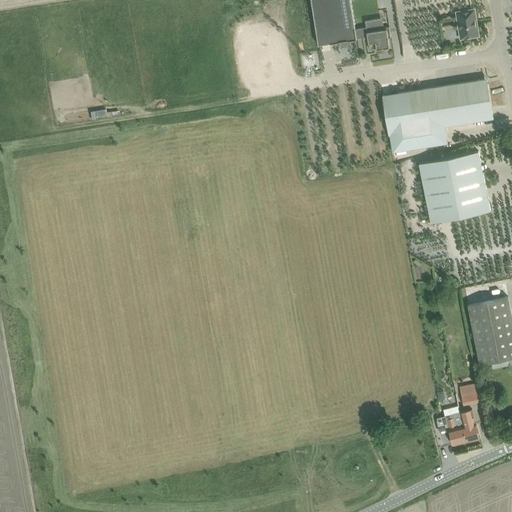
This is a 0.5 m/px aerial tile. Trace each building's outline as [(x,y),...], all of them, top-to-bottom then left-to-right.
[(351,0),(311,0),(319,44),(341,41),(341,44),(348,43),(348,40),(355,39),(357,38),(362,37),(365,36),(363,27),(356,28),(351,0)] [(457,12),(461,37),(478,35),(474,10),(457,12)] [(382,17),(365,20),(370,49),(377,48),(377,49),(390,47),(389,37),(391,37),(389,26),(384,27),(382,17)] [(492,108),(488,83),(482,79),(409,90),(383,95),(389,134),(391,134),(394,150),(447,142),(445,125),(485,119),(494,118),(492,108)] [(416,163),(428,222),(490,209),(478,150),(416,163)] [(511,366),(511,365),(511,314),(508,296),(498,298),(469,304),(481,364),(510,358),(511,366)] [(461,392),(464,404),(481,401),(479,389),(461,392)] [(436,417),(440,431),(449,429),(453,444),(480,437),(476,422),(475,422),(472,409),(436,417)]
